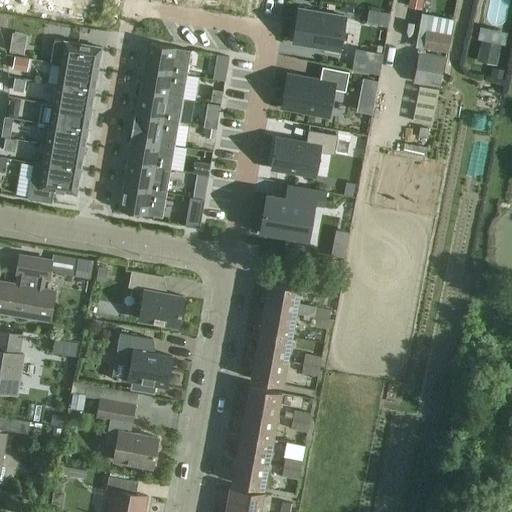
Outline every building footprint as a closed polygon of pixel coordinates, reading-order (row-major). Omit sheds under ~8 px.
[(449,20),(471,23),(473,9),(451,6),(449,20)] [(298,8),(293,42),(340,50),(346,16),(298,8)] [(446,50),(449,35),(426,30),(423,45),(446,50)] [(511,33),(500,33),(500,51),(511,51),(511,33)] [(54,39),(50,63),(60,65),(60,64),(97,70),(101,47),(54,39)] [(11,40),(9,51),(24,53),(25,42),(11,40)] [(148,42),(144,67),(187,74),(191,50),(175,47),(148,42)] [(499,46),(481,42),(477,62),(495,66),(499,46)] [(356,50),(353,69),(366,71),(380,74),(383,54),(369,52),(356,50)] [(438,85),(444,56),(417,51),(412,80),(438,85)] [(60,65),(56,84),(94,90),(97,70),(60,64),(60,65)] [(287,74),(281,107),(329,115),(333,88),(345,90),(348,70),(322,65),(319,79),(287,74)] [(144,67),(139,90),(183,98),(187,74),(144,67)] [(56,84),(53,104),(91,111),(94,90),(56,84)] [(213,89),(211,100),(221,102),(223,91),(213,89)] [(139,90),(135,114),(179,122),(183,98),(139,90)] [(40,122),(50,124),(87,131),(91,111),(53,104),(43,102),(40,122)] [(134,114),(130,137),(131,138),(175,145),(179,122),(135,114),(134,114)] [(206,118),(205,126),(207,127),(217,128),(218,120),(206,118)] [(3,122),(1,136),(9,137),(11,123),(3,122)] [(50,124),(46,144),(84,151),(87,131),(50,124)] [(207,127),(205,137),(215,138),(217,128),(207,127)] [(276,137),(271,168),(315,176),(320,151),(335,154),(338,134),(309,129),(307,142),(276,137)] [(131,138),(127,161),(171,168),(175,145),(131,138)] [(43,164),(80,171),(84,151),(46,144),(43,164)] [(127,161),(123,186),(166,192),(171,168),(127,161)] [(33,162),(27,198),(52,202),(54,190),(76,194),(80,171),(43,164),(33,162)] [(202,163),(200,173),(208,175),(210,164),(202,163)] [(197,174),(194,197),(199,198),(204,199),(208,176),(197,174)] [(261,213),(257,232),(270,234),(271,231),(308,238),(314,204),(324,205),(326,191),(294,185),(292,198),(286,197),(267,194),(263,214),(261,213)] [(123,186),(119,209),(147,214),(162,217),(166,192),(123,186)] [(190,196),(185,225),(199,228),(204,199),(199,198),(194,197),(190,196)] [(54,270),(54,273),(72,276),(76,256),(57,253),(54,270)] [(0,281),(0,311),(50,319),(55,291),(41,288),(43,277),(48,278),(51,260),(20,255),(17,272),(19,273),(17,284),(0,281)] [(139,319),(178,326),(183,297),(156,291),(159,275),(131,270),(128,287),(144,290),(139,319)] [(268,283),(263,307),(296,313),(296,312),(312,315),(314,306),(298,304),(300,289),(268,283)] [(329,319),(330,310),(314,306),(312,315),(329,319)] [(263,307),(259,330),(292,336),(296,313),(263,307)] [(312,315),(310,324),(327,327),(329,319),(312,315)] [(0,391),(16,394),(23,353),(18,352),(22,334),(0,330),(0,391)] [(259,330),(254,354),(287,360),(292,336),(259,330)] [(119,332),(117,348),(125,349),(123,362),(131,363),(128,379),(132,380),(130,390),(156,394),(158,384),(167,386),(172,357),(145,352),(147,337),(119,332)] [(250,378),(283,384),(287,360),(254,354),(250,378)] [(320,366),(321,357),(305,354),(303,363),(320,366)] [(303,363),(301,371),(318,375),(320,366),(303,363)] [(249,386),(244,410),(277,416),(281,392),(249,386)] [(162,397),(185,400),(187,389),(164,387),(162,397)] [(65,416),(69,402),(45,395),(41,409),(65,416)] [(130,433),(131,423),(134,405),(99,399),(96,417),(110,419),(105,445),(115,447),(113,460),(152,467),(157,437),(130,433)] [(244,410),(240,434),(273,440),(277,416),(244,410)] [(309,422),(311,413),(294,410),(292,419),(309,422)] [(0,415),(0,428),(27,433),(30,421),(0,415)] [(292,419),(291,428),(307,431),(309,422),(292,419)] [(240,434),(236,457),(268,463),(273,440),(240,434)] [(268,463),(236,457),(231,482),(264,488),(268,463)] [(285,457),(283,466),(300,469),(302,460),(285,457)] [(298,478),(300,469),(283,466),(282,475),(298,478)] [(144,511),(147,496),(135,493),(138,480),(108,475),(106,489),(112,491),(108,511),(144,511)] [(230,487),(226,507),(251,511),(261,511),(265,493),(230,487)] [(280,511),(289,511),(291,503),(282,501),(280,511)]
